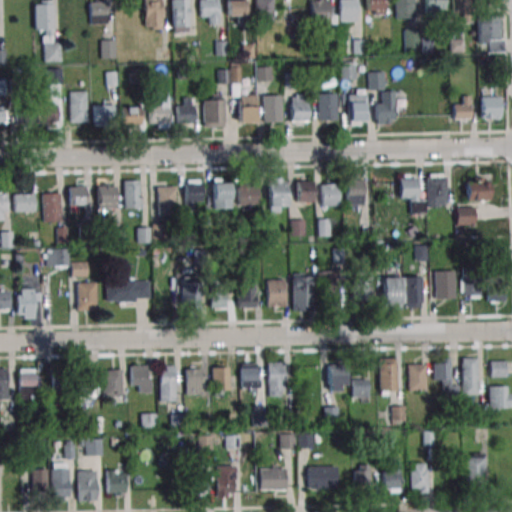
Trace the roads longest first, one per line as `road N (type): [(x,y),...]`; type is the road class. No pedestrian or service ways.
road 1 (residential): [(0,342),(511,329)]
road 2 (residential): [(0,158),(511,146)]
